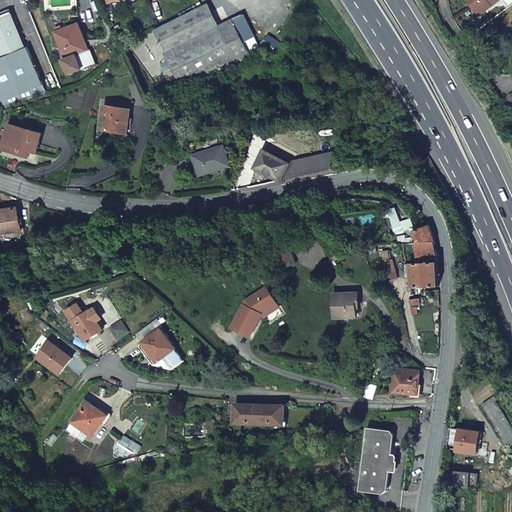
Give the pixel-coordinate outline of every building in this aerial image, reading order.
[(116,14),(129,9),(125,0),(123,0),(112,4),(116,14)] [(467,0),(479,15),(498,0),(467,0)] [(176,47),(220,26),(208,3),(153,30),(161,44),(172,38),(176,47)] [(42,86),(27,47),(24,48),(10,13),(0,17),(0,100),(0,102),(42,86)] [(220,26),(176,47),(172,38),(161,44),(166,53),(165,54),(184,89),(251,56),(244,42),(256,36),(243,14),(220,26)] [(88,51),(77,25),(55,34),(65,60),(63,61),(69,74),(82,69),(76,55),(88,51)] [(260,43),(266,51),(283,42),(269,33),(260,43)] [(101,126),(126,132),(132,108),(107,102),(101,126)] [(9,124),(2,150),(24,155),(25,148),(32,150),(37,151),(42,132),(9,124)] [(223,144),(194,155),(201,174),(230,164),(223,144)] [(30,157),(32,150),(25,148),(24,155),(30,157)] [(288,163),(264,150),(254,167),(278,180),(288,178),(337,168),(333,152),(294,160),(292,163),(289,162),(288,163)] [(0,232),(20,229),(20,224),(17,207),(0,210),(0,232)] [(427,226),(414,231),(417,242),(433,241),(427,226)] [(437,287),(436,256),(433,241),(416,242),(417,262),(409,262),(411,287),(437,287)] [(379,250),(386,280),(395,278),(391,258),(387,259),(385,249),(379,250)] [(282,268),(298,262),(295,253),(286,254),(278,257),(282,268)] [(250,335),(263,313),(266,311),(265,309),(277,301),(268,286),(248,299),(233,325),(250,335)] [(358,294),(333,295),(334,318),(355,317),(355,305),(358,305),(358,294)] [(266,311),(263,313),(264,315),(280,305),(277,301),(265,309),(266,311)] [(102,330),(90,310),(73,320),(85,340),(102,330)] [(176,348),(161,329),(143,342),(158,361),(176,348)] [(72,358),(50,340),(37,356),(60,374),(72,358)] [(185,360),(176,348),(158,361),(176,367),(185,360)] [(393,392),(417,394),(419,371),(396,369),(393,392)] [(480,404),(507,446),(509,445),(511,442),(511,429),(491,397),(480,404)] [(284,405),(236,403),(235,421),(283,423),(284,405)] [(77,425),(97,440),(112,420),(92,405),(77,425)] [(386,491),(389,472),(390,461),(394,436),(389,431),(366,428),(357,491),(382,494),(386,491)] [(456,451),(476,453),(478,431),(457,429),(456,451)] [(314,475),(338,474),(338,461),(313,462),(314,475)] [(478,472),(454,471),(453,487),(472,488),(476,488),(478,472)] [(511,490),(476,488),(472,488),(472,498),(471,511),(495,511),(496,503),(511,504),(511,490)]
